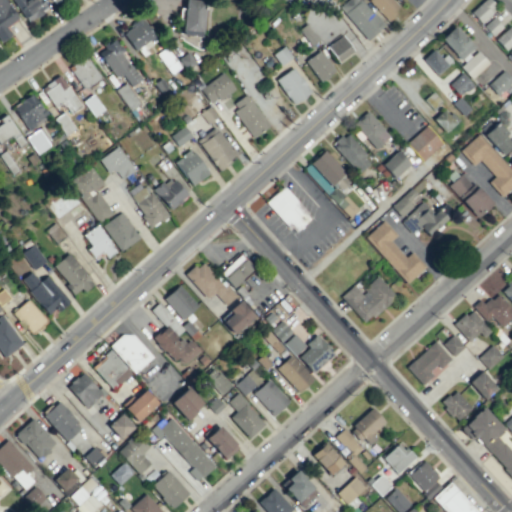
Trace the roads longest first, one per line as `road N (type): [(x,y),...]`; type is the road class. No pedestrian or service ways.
road 1 (primary): [(455,0),(234,209),(0,401)]
road 2 (residential): [(214,511),(511,235)]
road 3 (residential): [(504,511),(234,209)]
road 4 (residential): [(0,83),(118,0)]
